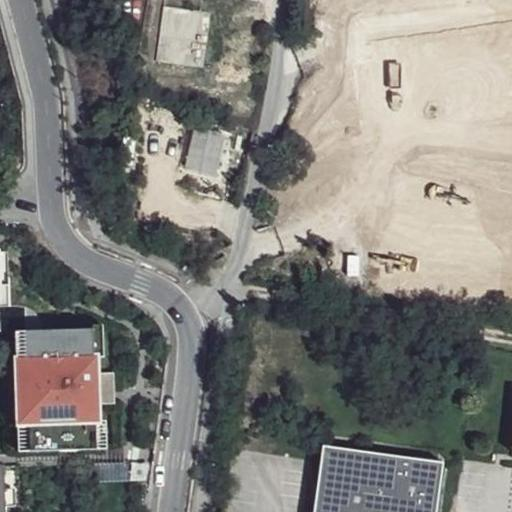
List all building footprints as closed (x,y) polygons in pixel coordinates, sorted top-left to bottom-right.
[(448,207),(511,202),(511,104),(442,109),(448,207)] [(229,143),(197,135),(191,159),(222,167),(229,143)] [(0,167),(8,167),(8,156),(0,156),(0,167)] [(222,167),(191,159),(188,171),(219,179),(222,167)] [(14,280),(11,248),(1,248),(4,281),(14,280)] [(0,329),(8,329),(7,319),(0,319),(0,329)] [(113,347),(111,319),(101,320),(103,348),(113,347)] [(105,395),(104,382),(125,380),(124,363),(108,364),(106,347),(103,348),(101,320),(33,327),(37,371),(27,372),(30,404),(40,403),(44,445),(112,439),(109,411),(112,411),(111,395),(105,395)] [(37,371),(33,327),(23,328),(27,372),(37,371)] [(127,393),(125,380),(104,382),(105,395),(111,395),(127,393)] [(44,445),(40,403),(30,404),(34,446),(44,445)] [(122,438),(119,411),(112,411),(109,411),(112,439),(122,438)] [(323,446),(314,511),(436,511),(444,463),(323,446)] [(39,501),(35,459),(20,461),(24,502),(39,501)] [(24,511),(24,502),(20,461),(0,462),(0,511),(24,511)] [(146,481),(149,463),(93,464),(95,482),(146,481)]
